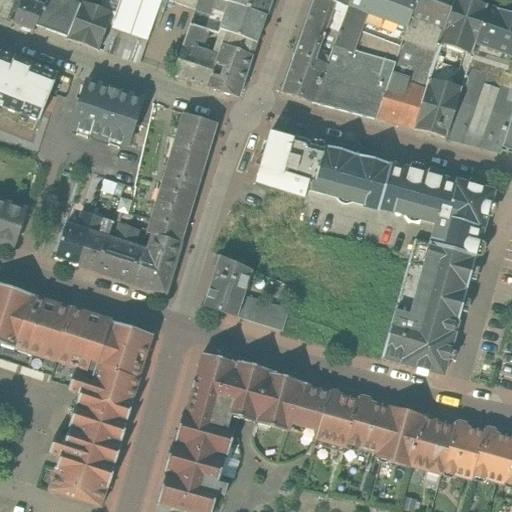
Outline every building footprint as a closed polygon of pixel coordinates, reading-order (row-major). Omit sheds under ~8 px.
[(43,5),(32,0),(22,0),(13,23),(33,31),(35,26),(43,5)] [(64,0),(46,0),(35,26),(67,37),(80,6),(64,0)] [(103,0),(100,9),(97,17),(109,21),(109,22),(113,24),(121,0),(103,0)] [(147,39),(160,0),(121,0),(113,24),(112,27),(130,33),(147,39)] [(165,0),(195,11),(198,0),(165,0)] [(265,17),(229,3),(218,0),(215,0),(212,9),(225,13),(220,29),(257,43),(265,17)] [(271,0),(218,0),(229,3),(265,17),(266,17),(271,0)] [(343,18),(350,0),(315,0),(313,8),(332,15),(343,18)] [(415,0),(350,0),(343,18),(333,46),(394,63),(415,0)] [(389,79),(411,87),(412,87),(413,81),(426,86),(429,77),(428,76),(440,45),(442,40),(440,40),(453,0),(415,0),(394,63),(389,79)] [(487,7),(468,0),(453,0),(440,40),(442,40),(440,45),(471,56),(475,45),(487,7)] [(100,9),(82,3),(68,37),(67,37),(66,39),(99,51),(109,22),(109,21),(97,17),(100,9)] [(511,15),(487,7),(475,45),(511,57),(511,15)] [(332,15),(313,8),(281,92),(312,104),(326,65),(315,61),(332,15)] [(219,55),(213,53),(202,49),(208,30),(190,25),(172,77),(208,87),(219,55)] [(130,33),(112,27),(104,50),(122,56),(130,33)] [(213,53),(219,55),(223,45),(252,56),(257,43),(220,29),(219,33),(220,34),(213,53)] [(130,33),(122,56),(139,62),(147,39),(130,33)] [(252,56),(223,45),(219,55),(208,87),(238,97),(252,56)] [(471,56),(440,45),(428,76),(429,77),(462,89),(469,67),(471,56)] [(511,112),(511,57),(475,45),(471,56),(469,67),(462,89),(446,139),(499,153),(500,150),(511,112)] [(394,63),(333,46),(326,65),(312,104),(374,121),(374,120),(375,120),(389,79),(394,63)] [(0,63),(0,102),(45,120),(58,86),(34,77),(29,75),(30,75),(20,71),(20,72),(15,70),(15,69),(0,63)] [(462,89),(429,77),(426,86),(412,130),(446,139),(462,89)] [(411,87),(389,79),(375,120),(397,126),(399,124),(411,87)] [(142,101),(85,82),(85,83),(71,128),(78,130),(76,135),(87,139),(89,134),(109,141),(108,146),(119,149),(120,144),(128,147),(142,101)] [(511,112),(500,150),(511,154),(511,112)] [(165,173),(199,183),(217,124),(183,113),(165,173)] [(281,164),(288,138),(270,133),(262,159),(281,164)] [(288,138),(281,164),(295,167),(297,162),(302,162),(305,155),(308,155),(309,148),(307,143),(288,138)] [(343,195),(354,155),(323,146),(322,151),(309,148),(308,155),(305,155),(302,162),(297,162),(295,167),(293,173),(310,176),(308,185),(343,195)] [(382,204),(393,165),(390,164),(390,165),(354,155),(343,195),(380,205),(380,204),(382,204)] [(281,164),(262,159),(255,184),(293,196),(304,199),(308,185),(310,176),(293,173),(295,167),(281,164)] [(442,202),(448,180),(393,165),(382,204),(436,219),(442,202)] [(199,183),(165,173),(147,232),(148,233),(148,234),(152,235),(152,234),(181,243),(199,183)] [(442,202),(488,215),(492,200),(486,189),(456,181),(456,182),(448,180),(442,202)] [(293,196),(285,223),(292,226),(289,233),(300,238),(299,240),(311,244),(314,233),(315,228),(297,222),(304,199),(293,196)] [(256,209),(234,201),(211,251),(220,255),(247,269),(252,271),(256,272),(262,261),(273,237),(276,238),(283,222),(256,209)] [(26,211),(0,202),(0,242),(13,247),(26,211)] [(77,228),(67,224),(55,259),(76,266),(92,216),(82,213),(77,228)] [(92,216),(76,266),(96,273),(108,238),(98,235),(103,219),(92,216)] [(114,240),(108,238),(96,273),(113,278),(129,227),(119,224),(114,240)] [(129,227),(113,278),(129,283),(140,248),(134,246),(139,231),(129,227)] [(480,240),(434,227),(429,244),(476,257),(480,240)] [(152,234),(152,235),(146,253),(141,251),(142,248),(140,248),(129,283),(161,294),(166,291),(181,243),(152,234)] [(429,244),(414,240),(381,359),(402,364),(401,365),(443,376),(447,362),(454,335),(476,257),(429,244)] [(247,269),(220,255),(203,307),(236,318),(252,271),(247,269)] [(295,274),(262,261),(256,272),(353,313),(358,300),(350,297),(349,298),(294,275),(295,274)] [(0,344),(16,349),(15,350),(20,352),(37,298),(34,297),(34,296),(0,285),(0,344)] [(37,298),(20,352),(54,363),(54,362),(85,372),(88,365),(103,319),(71,308),(70,309),(37,298)] [(88,365),(139,379),(153,336),(111,323),(111,321),(103,319),(88,365)] [(204,440),(231,446),(236,427),(229,425),(231,416),(255,423),(269,372),(270,371),(246,364),(247,364),(237,361),(236,363),(226,360),(226,361),(202,354),(195,379),(194,378),(192,388),(185,413),(183,412),(180,423),(178,433),(204,440)] [(70,381),(133,401),(140,380),(139,379),(88,365),(85,372),(84,376),(73,372),(70,381)] [(309,386),(300,383),(300,382),(279,376),(279,375),(269,372),(255,423),(285,431),(284,432),(286,433),(286,432),(316,440),(329,393),(309,387),(309,386)] [(133,401),(70,381),(67,391),(79,395),(73,411),(127,427),(128,422),(127,422),(134,401),(133,401)] [(341,395),(332,393),(333,391),(330,390),(329,393),(316,440),(316,441),(345,449),(346,446),(359,400),(358,400),(341,395)] [(389,408),(364,401),(365,398),(362,397),(358,399),(358,400),(359,400),(346,446),(376,454),(389,408)] [(423,417),(390,408),(389,408),(376,454),(375,459),(410,468),(410,467),(424,417),(423,416),(423,417)] [(69,428),(121,443),(127,427),(73,411),(68,428),(69,428)] [(432,417),(428,416),(424,417),(410,467),(411,467),(425,471),(440,476),(441,473),(454,426),(453,426),(434,421),(434,420),(432,417)] [(458,422),(455,424),(454,426),(441,473),(471,481),(472,477),(471,477),(484,433),(483,433),(460,426),(462,423),(458,422)] [(121,443),(69,428),(66,438),(55,435),(54,435),(51,444),(116,463),(122,443),(121,443)] [(511,438),(490,432),(491,429),(487,428),(484,430),(483,433),(484,433),(471,477),(472,477),(503,486),(504,484),(503,484),(511,453),(511,438)] [(185,511),(204,440),(178,433),(175,444),(172,443),(163,473),(165,474),(162,484),(163,484),(158,504),(185,511)] [(204,440),(185,511),(212,511),(217,493),(225,496),(228,484),(218,481),(225,458),(227,458),(231,446),(204,440)] [(55,471),(108,489),(109,489),(116,465),(115,465),(116,463),(51,444),(48,454),(60,458),(56,469),(55,469),(55,471)] [(511,453),(503,484),(504,484),(511,486),(511,453)] [(108,489),(55,471),(48,491),(101,509),(108,489)]
